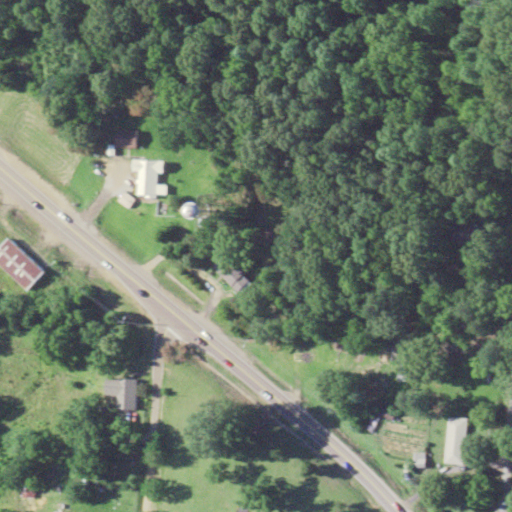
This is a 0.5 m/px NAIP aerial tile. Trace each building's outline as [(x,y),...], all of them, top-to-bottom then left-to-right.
[(144,149),(144,131),(123,131),(123,149),(144,149)] [(145,172),(144,198),(165,199),(167,166),(141,165),(140,172),(145,172)] [(244,208),(231,209),(231,221),(245,220),(244,208)] [(51,273),(13,239),(0,252),(0,262),(33,293),(51,273)] [(243,296),(256,284),(230,255),(218,266),(243,296)] [(104,398),(116,398),(115,411),(136,411),(137,380),(105,380),(104,398)] [(465,466),(468,419),(448,417),(445,465),(465,466)]
